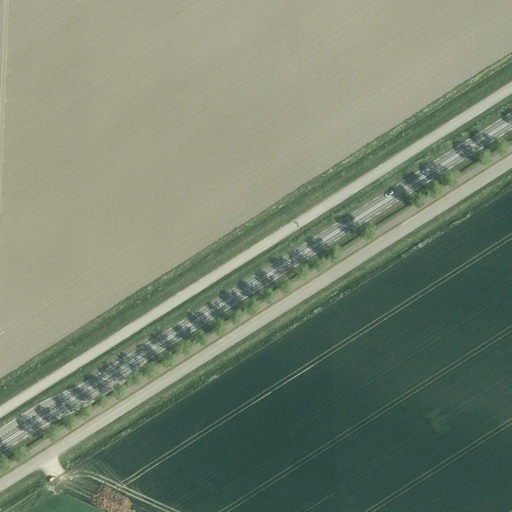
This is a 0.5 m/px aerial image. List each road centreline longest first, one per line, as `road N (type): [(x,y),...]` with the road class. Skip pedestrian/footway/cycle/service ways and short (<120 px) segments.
road 1 (unclassified): [(0,486),(511,161)]
road 2 (primary): [(0,446),(511,121)]
road 3 (unclassified): [(0,412),(511,87)]
